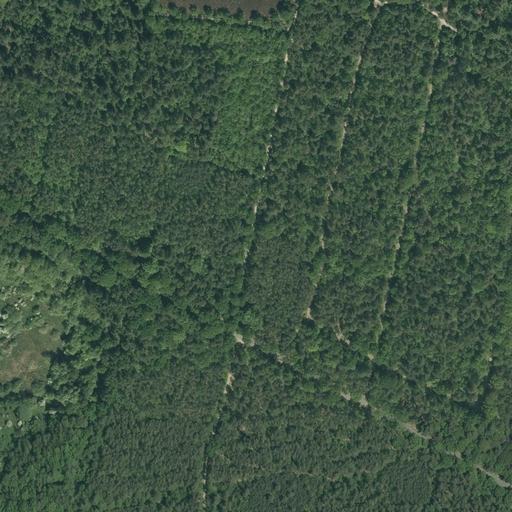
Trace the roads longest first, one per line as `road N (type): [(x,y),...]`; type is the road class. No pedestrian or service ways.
road 1 (track): [(381,2),(350,107),(321,274),(303,321),(374,358)]
road 2 (track): [(364,405),(442,21)]
road 3 (track): [(232,330),(298,0)]
road 4 (tertiary): [(237,334),(511,488)]
road 5 (tertiary): [(237,334),(0,198)]
road 6 (track): [(237,334),(202,474),(203,500)]
road 7 (track): [(511,249),(475,410)]
